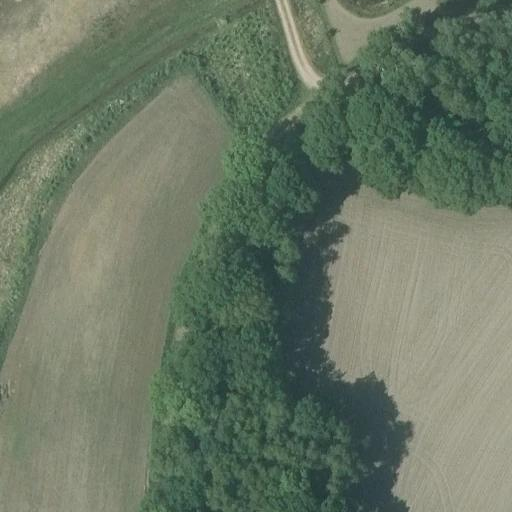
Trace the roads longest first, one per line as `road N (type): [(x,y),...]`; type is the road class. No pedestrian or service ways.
road 1 (track): [(162,511),(199,264),(272,150),(435,24),(497,49),(511,39)]
road 2 (track): [(0,164),(65,105),(230,0)]
